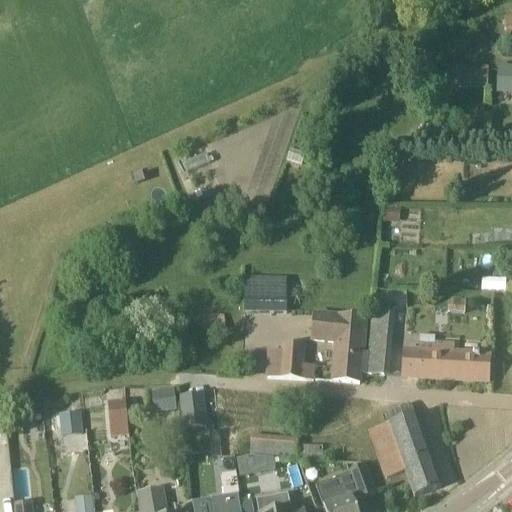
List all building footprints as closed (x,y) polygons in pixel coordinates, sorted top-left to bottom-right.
[(511,68),(497,67),(496,95),(511,96),(511,68)] [(487,70),(465,68),(448,68),(447,89),(487,91),(487,70)] [(422,124),(421,139),(434,140),(435,125),(422,124)] [(210,192),(202,195),(205,202),(213,199),(210,192)] [(340,209),(317,209),(317,228),(340,228),(340,209)] [(383,224),(393,225),(395,210),(384,209),(383,224)] [(286,280),(244,279),(243,314),(286,315),(286,280)] [(466,299),(449,297),(448,317),(463,318),(466,299)] [(390,312),(374,311),(371,341),(387,342),(390,312)] [(365,322),(314,317),(312,343),(336,345),(332,384),(360,386),(360,377),(365,377),(367,356),(362,356),(365,322)] [(489,359),(453,357),(454,347),(435,346),(435,339),(419,338),(418,355),(404,355),(403,379),(488,384),(489,359)] [(302,368),(303,348),(283,346),(280,355),(266,354),(265,381),(313,384),(314,369),(302,368)] [(154,416),(176,413),(174,392),(151,395),(154,416)] [(214,393),(182,397),(183,408),(215,405),(214,393)] [(126,404),(108,406),(110,438),(128,436),(126,404)] [(411,406),(385,415),(389,427),(370,434),(387,481),(405,475),(414,500),(441,491),(411,406)] [(65,419),(67,437),(83,435),(81,418),(65,419)] [(322,449),(297,448),(298,443),(251,439),(250,457),(296,460),(296,461),(321,463),(322,449)] [(252,459),(236,461),(240,479),(255,477),(252,459)] [(348,474),(349,476),(329,484),(316,488),(317,492),(324,511),(356,511),(352,501),(358,499),(359,501),(375,494),(365,466),(348,474)] [(167,511),(163,490),(137,495),(140,511),(167,511)] [(240,511),(238,496),(192,505),(193,511),(240,511)] [(93,511),(92,500),(76,501),(76,511),(93,511)] [(253,511),(252,502),(240,504),(241,511),(253,511)]
